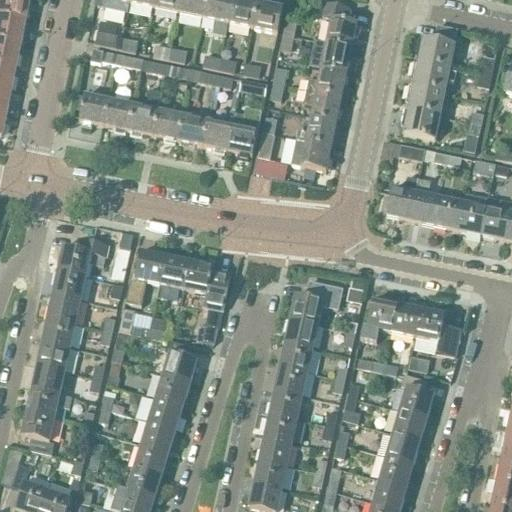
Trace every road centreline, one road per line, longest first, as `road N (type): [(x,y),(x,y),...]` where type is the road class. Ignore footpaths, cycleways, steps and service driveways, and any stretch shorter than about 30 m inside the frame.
road 1 (residential): [(226,511),(266,298),(247,311),(184,511)]
road 2 (tertiary): [(51,190),(280,235),(340,225)]
road 3 (tertiary): [(340,225),(393,5)]
road 4 (residential): [(32,187),(69,0)]
road 5 (residential): [(0,443),(40,257)]
road 6 (residential): [(501,286),(377,264),(340,225)]
road 7 (residential): [(431,511),(462,414),(481,390)]
road 8 (residential): [(472,511),(491,419),(481,390)]
road 9 (residential): [(511,30),(393,5)]
